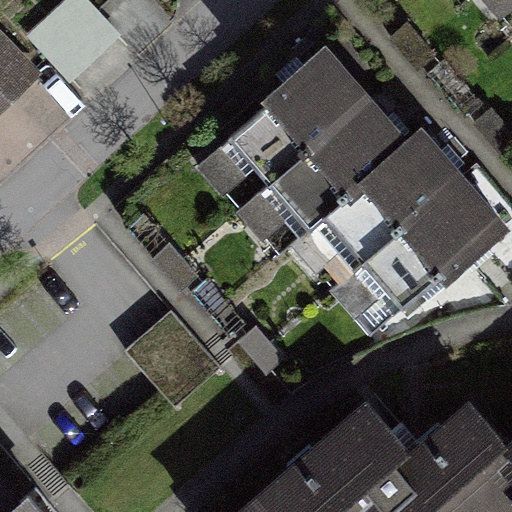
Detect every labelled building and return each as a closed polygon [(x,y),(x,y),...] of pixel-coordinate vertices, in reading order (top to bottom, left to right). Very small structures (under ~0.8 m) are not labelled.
[(129,38),(96,0),(70,0),(33,32),(76,83),(129,38)] [(0,121),(46,82),(0,28),(0,121)] [(381,111),(329,51),(295,81),(218,148),(304,246),(321,231),(402,325),(481,256),(511,229),(511,227),(458,165),(427,130),(410,144),(381,111)] [(511,511),(511,415),(502,424),(464,380),(400,437),(356,387),(214,511),(511,511)] [(56,511),(41,495),(28,506),(0,473),(0,511),(56,511)]
